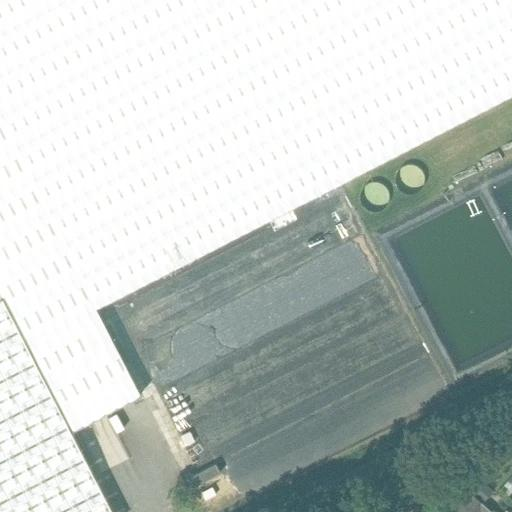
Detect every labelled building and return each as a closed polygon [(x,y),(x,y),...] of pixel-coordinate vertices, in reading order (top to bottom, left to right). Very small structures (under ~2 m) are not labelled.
[(511,94),(511,0),(0,0),(0,120),(97,307),(511,94)] [(0,292),(3,298),(71,431),(142,394),(132,377),(97,307),(0,120),(0,292)] [(0,511),(112,511),(71,431),(3,298),(0,292),(0,511)] [(216,464),(192,477),(197,486),(221,473),(216,464)] [(485,483),(475,495),(483,502),(493,491),(485,483)] [(482,511),(489,511),(491,511),(479,500),(469,492),(452,511),(453,511),(480,511),(481,511),(482,511)]
